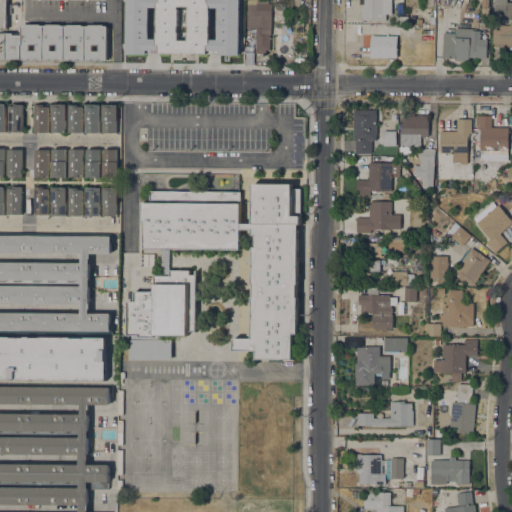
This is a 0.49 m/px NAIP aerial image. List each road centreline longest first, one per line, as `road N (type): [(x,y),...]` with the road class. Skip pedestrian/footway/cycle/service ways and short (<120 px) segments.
road 1 (residential): [(320,511),(325,0)]
road 2 (tertiary): [(511,85),(0,81)]
road 3 (residential): [(505,511),(499,454),(511,289)]
